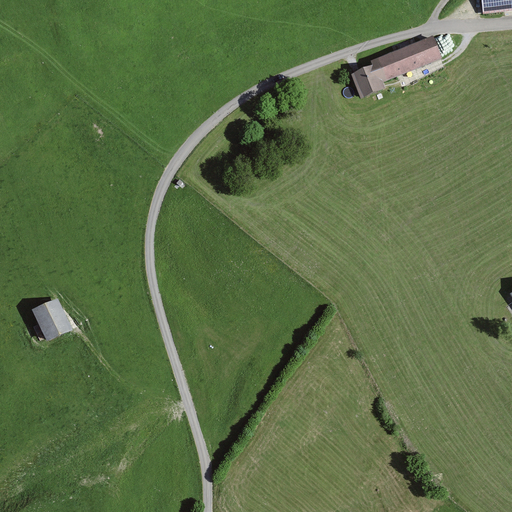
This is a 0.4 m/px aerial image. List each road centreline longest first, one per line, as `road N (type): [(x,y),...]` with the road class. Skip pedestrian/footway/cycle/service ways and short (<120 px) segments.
road 1 (unclassified): [(511,23),(436,27),(304,67),(243,96),(184,148),(154,212),(151,271),(201,445),(207,511)]
road 2 (track): [(173,166),(56,60),(0,30)]
road 3 (track): [(185,394),(162,399),(131,384),(82,327)]
